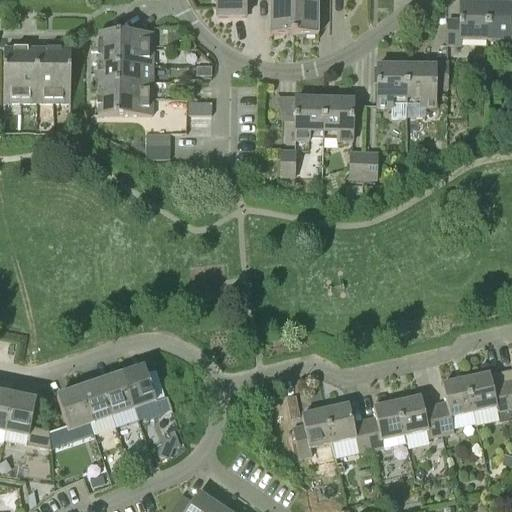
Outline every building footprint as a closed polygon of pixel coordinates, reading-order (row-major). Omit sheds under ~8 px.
[(245,19),(244,0),(215,0),(215,19),(245,19)] [(293,37),(293,1),(269,0),(269,37),(293,37)] [(293,1),(293,37),(318,37),(318,1),(293,1)] [(487,44),(487,7),(460,6),(460,21),(446,21),(445,50),(460,50),(460,44),(487,44)] [(511,6),(487,7),(487,44),(511,44),(511,6)] [(98,50),(154,51),(154,35),(98,35),(98,50)] [(186,41),(178,41),(178,50),(186,50),(186,41)] [(153,68),(154,51),(98,50),(98,67),(153,68)] [(19,106),(20,52),(3,51),(2,106),(19,106)] [(36,106),(36,52),(20,52),(19,106),(36,106)] [(52,106),(53,52),(36,52),(36,106),(52,106)] [(53,52),(52,106),(70,107),(70,52),(53,52)] [(202,61),(201,69),(210,69),(210,67),(210,65),(207,61),(202,61)] [(406,69),(405,120),(423,120),(425,118),(425,112),(434,112),(435,92),(447,93),(448,64),(434,63),(434,69),(406,69)] [(153,84),(153,68),(98,67),(98,84),(153,84)] [(405,120),(406,69),(377,68),(376,112),(391,112),(391,120),(405,120)] [(210,79),(210,69),(201,69),(196,69),(195,79),(210,79)] [(153,100),(153,84),(98,84),(97,100),(153,100)] [(153,119),(153,100),(97,100),(97,118),(153,119)] [(323,141),(323,102),(295,101),(293,144),(309,145),(310,140),(323,141)] [(323,102),(323,141),(335,141),(335,146),(351,146),(352,103),(323,102)] [(211,119),(212,106),(187,105),(187,118),(211,119)] [(146,149),(170,150),(170,137),(146,136),(146,149)] [(170,163),(170,150),(146,149),(146,162),(170,163)] [(295,181),(295,153),(280,153),(279,181),(295,181)] [(362,183),(363,155),(349,155),(348,183),(362,183)] [(363,155),(362,183),(376,184),(377,155),(363,155)] [(511,363),(509,364),(511,378),(511,382),(502,384),(509,416),(511,415),(511,363)] [(165,401),(155,405),(144,371),(143,370),(121,378),(133,412),(134,412),(138,423),(152,422),(155,422),(169,412),(165,401)] [(509,416),(502,384),(491,387),(489,376),(465,382),(472,415),(495,410),(499,426),(511,424),(509,416)] [(112,419),(133,412),(121,378),(100,385),(112,419)] [(449,421),(472,415),(465,382),(440,388),(443,404),(434,407),(441,439),(452,436),(449,421)] [(90,427),(112,419),(100,385),(78,393),(90,427)] [(68,435),(90,427),(78,393),(56,400),(68,435)] [(0,434),(5,435),(13,399),(0,396),(0,434)] [(28,440),(30,430),(35,403),(13,399),(5,435),(28,440)] [(441,439),(434,407),(423,409),(421,400),(396,406),(404,439),(427,434),(429,441),(441,439)] [(406,446),(404,439),(396,406),(372,411),(374,420),(363,422),(370,454),(383,452),(406,446)] [(370,454),(363,422),(351,425),(348,408),(324,413),(331,446),(355,441),(358,457),(370,454)] [(308,451),(331,446),(324,413),(300,418),(302,429),(291,431),(298,461),(310,459),(308,451)] [(269,426),(260,428),(262,438),(271,436),(269,426)] [(30,430),(28,440),(26,447),(50,452),(49,434),(30,430)] [(163,441),(157,456),(168,460),(172,449),(179,446),(174,431),(161,435),(163,441)] [(125,456),(128,464),(142,459),(139,451),(125,456)] [(511,464),(511,460),(503,458),(500,467),(510,470),(511,464)] [(122,470),(110,475),(113,484),(126,480),(122,470)] [(103,471),(86,477),(91,492),(108,487),(103,471)] [(36,508),(33,495),(28,499),(30,511),(36,508)] [(171,511),(214,511),(217,508),(198,495),(191,505),(181,498),(171,511)]
